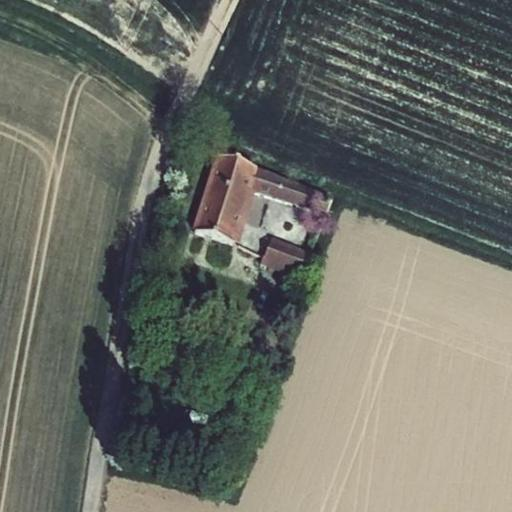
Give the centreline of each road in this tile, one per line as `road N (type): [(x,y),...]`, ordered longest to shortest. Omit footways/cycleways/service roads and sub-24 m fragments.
road 1 (unclassified): [(231,0),(173,126),(105,511)]
road 2 (track): [(0,25),(20,30),(140,115),(164,164)]
